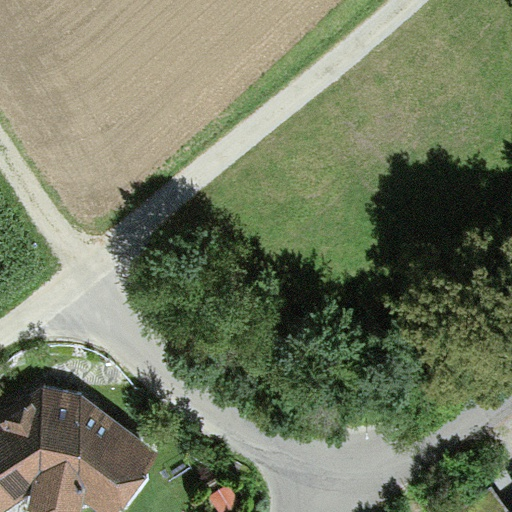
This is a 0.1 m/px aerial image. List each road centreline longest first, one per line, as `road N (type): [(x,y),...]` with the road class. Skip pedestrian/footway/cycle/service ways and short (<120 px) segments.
road 1 (track): [(0,340),(393,0)]
road 2 (residential): [(74,283),(309,505)]
road 3 (residential): [(511,368),(309,505)]
road 4 (track): [(94,266),(0,112)]
